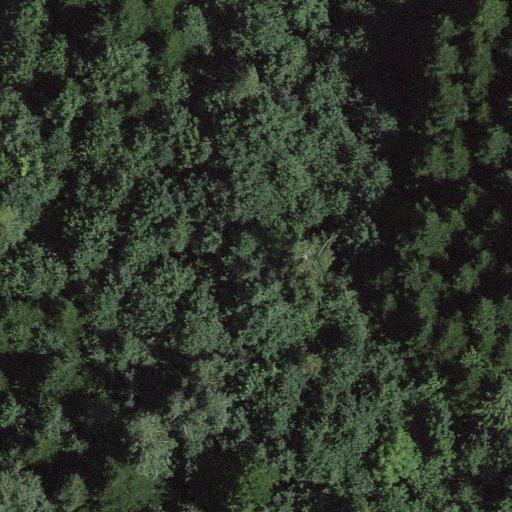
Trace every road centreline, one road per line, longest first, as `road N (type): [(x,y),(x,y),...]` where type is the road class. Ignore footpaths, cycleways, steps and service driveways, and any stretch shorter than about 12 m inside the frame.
road 1 (track): [(16,60),(511,483)]
road 2 (track): [(0,118),(33,0)]
